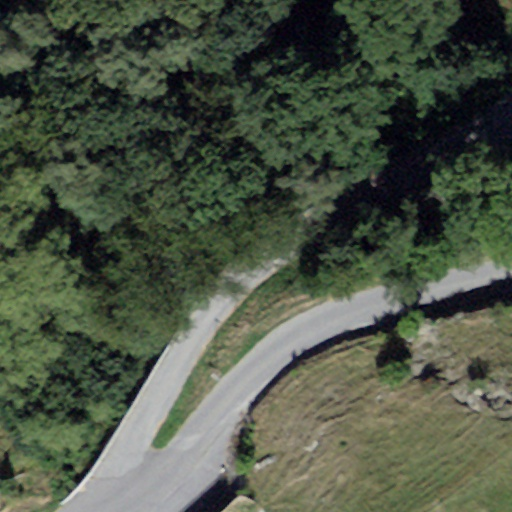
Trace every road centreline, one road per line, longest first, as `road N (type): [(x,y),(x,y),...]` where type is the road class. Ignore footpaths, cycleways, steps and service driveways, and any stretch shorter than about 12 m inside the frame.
road 1 (residential): [(95,511),(169,383),(250,295),(402,207),(511,115)]
road 2 (residential): [(130,511),(256,383),(321,330),(511,286)]
